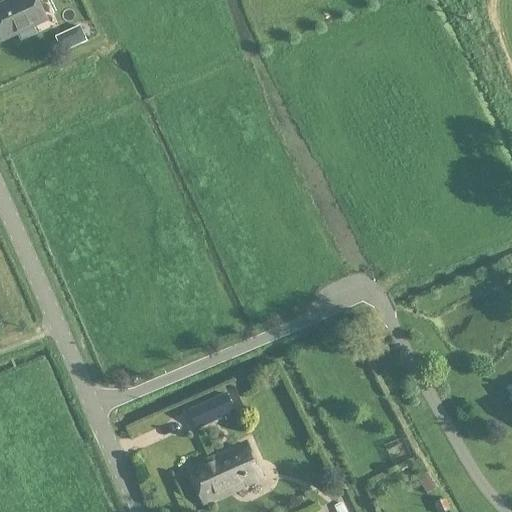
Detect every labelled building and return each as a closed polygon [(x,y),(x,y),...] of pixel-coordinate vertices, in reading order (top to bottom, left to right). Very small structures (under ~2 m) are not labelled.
[(0,34),(2,40),(46,20),(36,0),(9,0),(0,4),(0,34)] [(74,41),(84,37),(79,26),(69,31),(74,41)] [(233,412),(225,394),(188,411),(196,429),(233,412)] [(245,445),(228,452),(188,471),(203,504),(260,478),(245,445)] [(419,480),(427,494),(436,489),(428,475),(419,480)] [(433,504),(437,511),(444,511),(450,510),(445,499),(433,504)] [(351,511),(346,500),(322,511),(351,511)]
